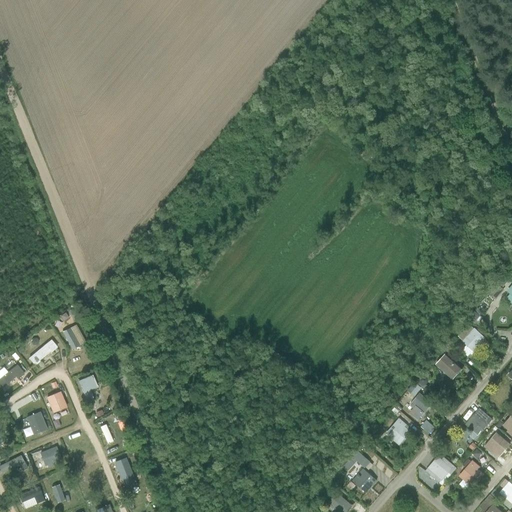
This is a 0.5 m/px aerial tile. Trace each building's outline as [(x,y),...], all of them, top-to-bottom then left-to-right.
[(488,294),(495,300),(504,290),(502,289),(504,286),(499,282),(497,285),(496,284),(488,294)] [(468,320),(475,326),(482,318),(475,312),(468,320)] [(477,354),(487,343),(484,339),(485,339),(482,337),(484,335),(477,328),(475,330),(474,329),(473,329),(469,325),(458,337),(462,341),(461,342),(466,346),(461,351),(467,357),(470,354),(471,355),(473,353),(473,352),(473,351),(477,354)] [(36,366),(60,347),(54,339),(29,358),(36,366)] [(450,351),(454,346),(449,341),(445,346),(450,351)] [(436,365),(453,380),(462,369),(445,355),(449,351),(444,347),(440,351),(444,355),(436,365)] [(0,382),(5,390),(27,374),(20,364),(0,379),(0,382)] [(427,379),(430,376),(425,372),(420,378),(418,380),(419,383),(422,386),(425,386),(427,383),(427,379)] [(96,398),(91,388),(100,384),(95,374),(80,381),(89,401),(96,398)] [(415,395),(421,388),(414,383),(409,389),(415,395)] [(63,391),(49,397),(56,413),(70,407),(63,391)] [(409,413),(418,421),(424,413),(431,404),(419,394),(409,406),(413,409),(409,413)] [(483,430),(492,420),(479,409),(465,425),(473,432),(478,426),(483,430)] [(511,414),(502,426),(507,431),(506,432),(511,437),(511,414)] [(385,435),(399,446),(410,432),(407,430),(409,427),(399,419),(385,435)] [(420,428),(428,435),(434,428),(426,421),(420,428)] [(369,436),(376,441),(386,430),(381,426),(379,428),(377,426),(369,436)] [(497,459),(510,445),(496,433),(484,447),(497,459)] [(33,453),(38,468),(64,459),(59,444),(33,453)] [(364,469),(369,462),(357,451),(343,468),(347,472),(356,462),(364,469)] [(441,481),(452,469),(438,457),(427,469),(441,481)] [(472,488),(484,475),(478,470),(480,468),(472,461),(458,477),(463,481),(459,485),(465,490),(469,486),(472,488)] [(366,494),(377,481),(363,469),(351,482),(366,494)] [(511,485),(509,482),(508,483),(505,480),(500,486),(502,487),(498,491),(499,493),(504,498),(500,502),(509,510),(511,506),(511,485)] [(337,511),(347,511),(352,507),(337,493),(326,506),(332,511),(334,509),(337,511)] [(509,511),(508,511),(507,511),(500,511),(493,505),(496,501),(490,495),(479,508),(483,511),(509,511)]
